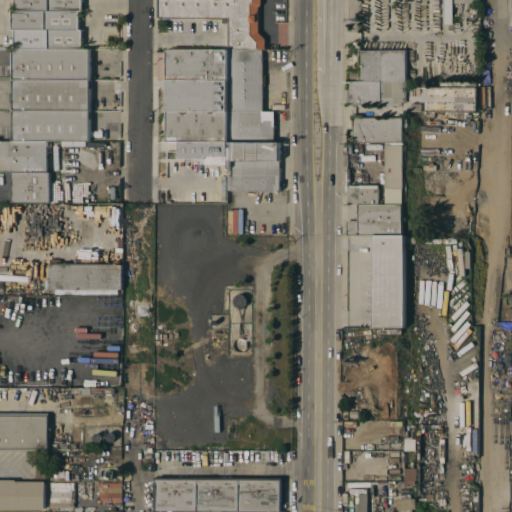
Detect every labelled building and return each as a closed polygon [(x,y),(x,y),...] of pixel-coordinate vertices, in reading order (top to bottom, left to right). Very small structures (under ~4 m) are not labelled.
[(15,49),(15,29),(12,29),(12,10),(15,10),(15,0),(83,0),(83,10),(80,10),(80,29),(83,29),(83,49),(15,49)] [(259,20),(259,32),(265,39),(265,49),(263,49),(263,50),(230,50),(230,19),(230,17),(157,17),(157,0),(261,0),(262,5),(259,7),(259,20)] [(453,20),(453,24),(445,24),(445,0),(479,0),(479,3),(453,3),(453,20)] [(13,49),(15,49),(83,49),(91,50),(91,80),(13,80),(13,49)] [(228,80),(167,80),(167,50),(174,50),(228,50),(228,80)] [(230,112),(230,50),(263,50),(263,75),(265,75),(265,84),(263,84),(263,112),(230,112)] [(359,82),(359,51),(406,51),(406,81),(406,82),(359,82)] [(91,80),(90,111),(13,111),(13,80),(91,80)] [(166,112),(167,80),(228,80),(228,112),(166,112)] [(406,102),(401,105),(347,104),(348,81),(359,82),(406,82),(406,102)] [(409,111),(409,87),(477,87),(477,111),(409,111)] [(510,127),(502,127),(504,90),(511,90),(510,127)] [(13,142),(13,111),(90,111),(90,142),(47,142),(13,142)] [(228,112),(228,141),(180,141),(166,141),(166,112),(228,112)] [(230,143),(230,112),(263,112),(274,112),(274,143),(230,143)] [(386,142),(353,142),(353,117),(403,117),(403,143),(386,143),(386,142)] [(205,156),(205,158),(180,158),(180,141),(228,141),(228,163),(212,163),(212,156),(205,156)] [(0,142),(13,142),(47,142),(47,173),(12,173),(12,171),(0,171),(0,142)] [(280,143),(280,191),(231,191),(231,190),(230,190),(230,143),(274,143),(280,143)] [(403,236),(373,236),(349,236),(349,221),(359,220),(359,205),(380,205),(386,205),(386,143),(403,143),(404,188),(403,188),(403,205),(403,236)] [(50,202),(12,202),(12,173),(47,173),(50,173),(50,202)] [(359,205),(359,204),(349,204),(349,187),(350,187),(350,185),(360,185),(379,185),(380,205),(359,205)] [(405,236),(405,327),(374,327),(373,236),(403,236),(405,236)] [(123,264),(123,289),(50,289),(50,264),(123,264)] [(236,297),(237,296),(238,295),(239,295),(241,294),(243,295),(245,296),(246,297),(247,298),(247,299),(248,302),(247,304),(246,306),(244,307),(243,308),(241,308),(238,308),(236,306),(235,304),(234,302),(234,300),(235,299),(236,297)] [(242,352),(240,352),(238,351),(236,350),(235,348),(235,346),(235,344),(235,342),(237,340),(239,339),(241,339),(243,339),(244,339),(246,341),(247,343),(248,345),(247,347),(246,349),(245,351),(244,351),(242,352)] [(49,449),(0,449),(0,413),(50,413),(49,449)] [(100,433),(102,434),(103,435),(104,437),(103,438),(103,440),(102,441),(100,442),(99,442),(98,443),(97,442),(95,441),(94,439),(93,438),(93,437),(94,435),(95,434),(96,433),(97,433),(99,432),(100,433)] [(107,436),(108,435),(108,434),(109,433),(110,432),(111,432),(113,432),(114,432),(115,433),(117,435),(117,437),(117,438),(116,440),(114,441),(113,441),(112,441),(110,441),(109,440),(108,439),(107,438),(107,437),(107,436)] [(415,485),(415,469),(404,469),(405,485),(415,485)] [(0,479),(17,479),(17,481),(46,481),(46,510),(0,509),(0,479)] [(155,479),(155,511),(281,511),(281,480),(155,479)] [(121,483),(107,483),(106,502),(120,502),(121,483)] [(360,511),(360,503),(356,503),(356,497),(360,497),(360,494),(368,494),(368,509),(373,509),(372,504),(379,504),(379,511),(360,511)] [(397,511),(397,509),(397,499),(400,499),(400,494),(411,494),(412,498),(416,498),(417,509),(413,509),(413,511),(397,511)]
